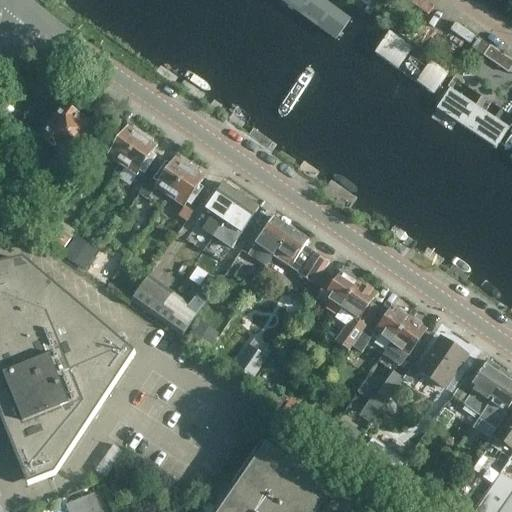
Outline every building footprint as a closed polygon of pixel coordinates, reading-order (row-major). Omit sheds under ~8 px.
[(317,0),(282,0),(336,40),(348,22),(317,0)] [(377,54),(433,90),(444,73),(388,37),(377,54)] [(450,91),(438,110),(495,148),(508,129),(450,91)] [(73,162),(96,130),(64,107),(41,139),(57,151),(54,154),(62,160),(64,156),(73,162)] [(1,133),(24,149),(34,135),(11,118),(1,133)] [(119,133),(107,150),(99,161),(105,165),(109,158),(122,167),(143,137),(128,127),(123,136),(119,133)] [(157,147),(143,137),(122,167),(132,174),(128,180),(132,183),(132,184),(136,187),(155,158),(151,155),(157,147)] [(166,165),(154,181),(150,178),(138,195),(148,201),(161,210),(168,199),(169,200),(190,169),(175,160),(170,168),(166,165)] [(204,179),(190,169),(169,200),(183,210),(187,204),(191,207),(203,190),(198,187),(204,179)] [(213,238),(241,196),(224,184),(200,220),(207,224),(202,231),(213,238)] [(50,217),(60,202),(45,191),(35,206),(50,217)] [(259,208),(241,196),(213,238),(225,246),(229,239),(235,243),(259,208)] [(255,245),(259,248),(252,259),(266,268),(273,257),(275,259),(294,232),(274,218),(255,245)] [(54,228),(45,242),(42,246),(60,257),(71,240),(72,239),(54,228)] [(309,242),(294,232),(275,259),(295,272),(310,250),(305,247),(309,242)] [(76,241),(66,257),(85,270),(96,254),(76,241)] [(330,263),(310,250),(295,272),(298,274),(297,275),(314,287),(330,263)] [(0,274),(0,395),(33,477),(50,470),(125,357),(22,270),(0,274)] [(327,282),(321,290),(322,291),(319,296),(320,297),(319,300),(328,307),(330,303),(341,311),(359,284),(343,273),(334,286),(327,282)] [(158,321),(175,296),(148,278),(131,302),(158,321)] [(375,296),(359,284),(341,311),(335,320),(346,328),(335,344),(349,353),(352,348),(372,320),(379,310),(370,304),(375,296)] [(182,338),(199,313),(175,296),(158,321),(182,338)] [(393,308),(380,326),(372,320),(352,348),(361,354),(367,347),(382,357),(385,354),(386,354),(410,319),(393,308)] [(410,319),(386,354),(384,357),(398,367),(404,359),(405,360),(426,330),(410,319)] [(205,354),(216,338),(197,325),(186,341),(205,354)] [(442,340),(420,372),(418,374),(443,391),(466,356),(442,340)] [(237,364),(254,377),(269,357),(252,344),(237,364)] [(478,416),(506,375),(489,363),(475,382),(467,377),(453,398),(478,416)] [(413,367),(404,381),(411,385),(418,374),(420,372),(413,367)] [(388,402),(404,380),(393,373),(378,395),(388,402)] [(511,378),(506,375),(478,416),(478,417),(497,430),(508,414),(506,413),(511,404),(511,378)] [(511,449),(511,416),(497,439),(511,449)] [(372,441),(359,460),(393,483),(406,463),(372,441)] [(318,511),(333,491),(306,473),(312,463),(294,450),(287,460),(265,445),(219,511),(318,511)] [(511,511),(511,482),(502,476),(476,511),(511,511)] [(96,511),(90,496),(64,507),(65,511),(96,511)]
